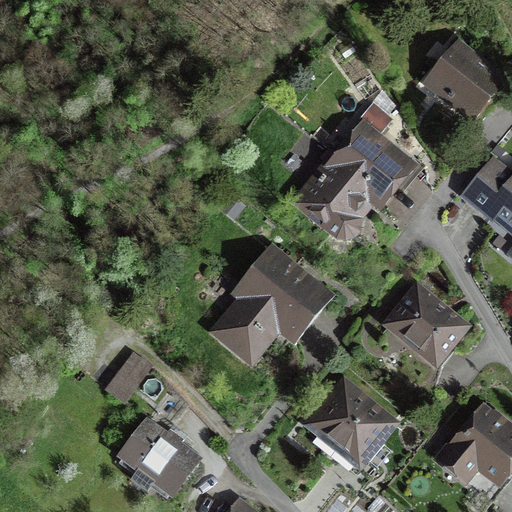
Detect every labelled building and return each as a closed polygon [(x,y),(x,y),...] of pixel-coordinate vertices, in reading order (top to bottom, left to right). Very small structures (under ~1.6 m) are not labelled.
[(502,84),(458,47),(433,77),(451,92),(438,108),(464,130),(502,84)] [(391,123),(381,115),(372,126),(381,134),(391,123)] [(362,191),(370,197),(371,195),(383,205),(400,184),(397,182),(408,168),(364,133),(340,162),(367,184),(362,191)] [(367,184),(340,162),(325,182),(321,179),(301,204),(328,226),(331,234),(337,240),(346,241),(353,236),(358,230),(359,224),(356,217),(356,211),(362,203),(365,203),(370,197),(362,191),(367,184)] [(511,180),(494,166),(468,196),(492,216),(494,213),(511,227),(511,248),(507,254),(511,257),(511,180)] [(295,273),(273,255),(260,271),(260,273),(261,274),(245,293),(245,296),(246,299),(218,333),(243,353),(262,330),(266,333),(269,334),(273,332),(278,326),(293,338),(323,300),(296,278),(297,275),(295,273)] [(412,344),(403,355),(397,375),(436,387),(442,368),(437,364),(465,329),(416,290),(389,326),(412,344)] [(148,368),(133,357),(109,391),(124,402),(148,368)] [(391,425),(344,386),(322,414),(316,414),(312,420),(312,425),(321,432),(315,440),(322,446),(322,450),(339,465),(341,465),(350,472),(362,458),(363,459),(391,425)] [(189,405),(173,389),(122,459),(173,497),(199,462),(180,448),(184,442),(170,432),(189,405)] [(489,417),(482,411),(442,461),(489,499),(511,470),(511,435),(504,429),(506,422),(496,415),(489,417)]
